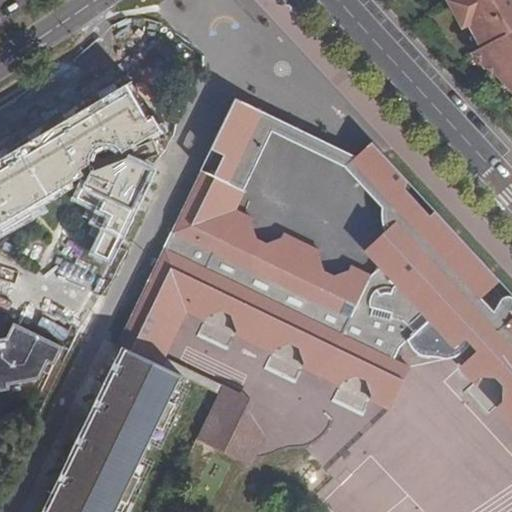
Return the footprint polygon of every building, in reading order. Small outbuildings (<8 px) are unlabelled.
[(511,0),(449,0),(450,0),(464,26),(470,23),(483,47),(473,52),(495,76),(498,74),(511,88),(511,0)] [(0,222),(1,224),(4,230),(29,215),(26,209),(83,175),(82,169),(89,164),(89,157),(91,152),(96,148),(101,144),(107,143),(113,144),(119,147),(123,152),(160,130),(152,116),(148,120),(126,85),(103,98),(100,93),(76,110),(78,113),(68,119),(65,114),(41,131),(43,134),(33,140),(30,135),(6,152),(7,155),(0,159),(0,222)] [(235,99),(230,111),(237,114),(257,124),(272,131),(346,167),(356,157),(235,99)] [(253,221),(234,211),(218,204),(222,195),(251,134),(257,124),(237,114),(202,186),(195,182),(116,345),(127,350),(159,366),(163,358),(185,312),(205,321),(207,316),(221,311),(231,316),(236,331),(234,335),(272,353),(275,348),(289,343),(300,348),(304,363),(302,368),(340,386),(342,381),(357,376),(367,380),(371,397),(369,400),(389,409),(409,367),(394,360),(400,348),(408,341),(410,347),(415,352),(419,355),(424,357),(431,357),(438,358),(443,359),(447,360),(455,357),(459,355),(472,343),(478,349),(463,364),(478,381),(481,377),(496,378),(504,387),(502,402),(499,404),(511,417),(511,297),(509,296),(505,297),(502,300),(494,312),(481,298),(500,281),(436,211),(431,217),(406,190),(408,181),(384,155),(383,155),(378,156),(372,158),(369,160),(365,163),(362,169),(359,167),(351,174),(388,214),(381,219),(382,222),(383,225),(384,229),(393,249),(379,264),(381,266),(370,276),(350,267),(348,271),(334,276),(324,271),(319,257),(321,253),(283,235),(281,239),(267,244),(256,238),(251,224),(253,221)] [(257,124),(251,134),(222,195),(218,204),(234,211),(272,131),(257,124)] [(130,207),(149,169),(127,158),(91,172),(85,185),(101,193),(120,185),(118,181),(120,177),(124,175),(127,175),(130,177),(131,181),(129,185),(126,187),(123,186),(116,201),(130,207)] [(85,185),(78,198),(90,204),(84,216),(95,223),(89,235),(101,241),(96,253),(105,259),(130,207),(116,201),(123,186),(126,187),(129,185),(131,181),(130,177),(127,175),(124,175),(120,177),(118,181),(120,185),(101,193),(85,185)] [(7,350),(0,351),(0,385),(39,379),(47,362),(54,365),(62,348),(15,325),(9,337),(4,338),(7,350)] [(90,440),(78,464),(88,469),(86,474),(82,472),(57,498),(56,499),(83,511),(115,511),(121,501),(127,504),(140,477),(134,474),(157,427),(164,430),(176,403),(170,400),(182,376),(159,366),(127,350),(121,364),(126,366),(114,390),(124,395),(121,400),(118,399),(93,424),(92,424),(85,438),(90,440)] [(163,358),(159,366),(182,376),(218,394),(221,386),(163,358)] [(89,378),(85,389),(94,393),(108,388),(89,378)] [(218,394),(196,440),(251,468),(265,438),(251,414),(256,401),(222,384),(221,386),(218,394)] [(54,453),(49,463),(58,467),(73,462),(54,453)] [(83,511),(56,499),(50,511),(52,511),(83,511)]
